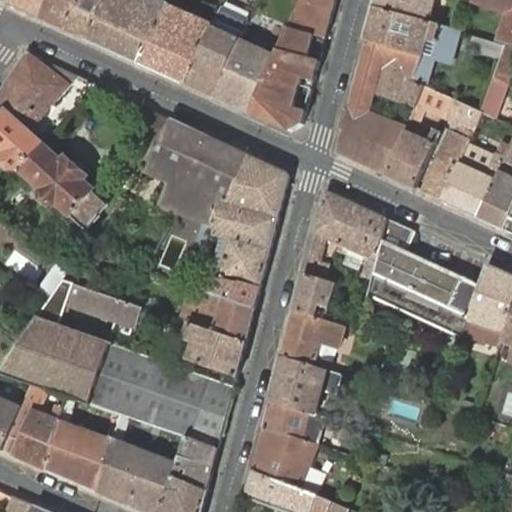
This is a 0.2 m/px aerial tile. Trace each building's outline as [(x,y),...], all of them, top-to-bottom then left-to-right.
[(8,0),(7,2),(44,20),(52,0),(8,0)] [(52,0),(44,20),(66,30),(80,0),(52,0)] [(80,0),(66,30),(89,41),(108,0),(80,0)] [(162,0),(108,0),(89,41),(142,64),(170,4),(170,3),(168,3),(162,0)] [(305,126),(319,70),(323,55),(337,0),(303,0),(279,53),(275,61),(251,114),(292,133),(305,126)] [(377,0),(375,8),(426,22),(431,0),(377,0)] [(511,0),(468,0),(508,14),(498,43),(507,45),(511,45),(511,0)] [(170,4),(142,64),(187,85),(215,25),(194,16),(189,14),(170,4)] [(375,8),(366,42),(424,56),(416,73),(413,80),(426,87),(428,87),(436,60),(452,65),(457,50),(461,33),(462,31),(452,29),(442,26),(426,22),(375,8)] [(447,11),(442,26),(452,29),(457,14),(447,11)] [(215,25),(187,85),(215,98),(243,36),(244,33),(216,21),(215,25)] [(243,36),(215,98),(251,114),(275,61),(279,53),(243,36)] [(498,44),(476,37),(472,51),(502,59),(507,45),(498,43),(498,44)] [(366,42),(349,106),(371,115),(376,97),(395,101),(392,111),(412,118),(426,87),(413,80),(416,73),(424,56),(366,42)] [(511,45),(507,45),(502,59),(494,80),(509,85),(511,76),(511,45)] [(29,53),(0,94),(0,101),(9,110),(31,130),(79,76),(29,53)] [(494,80),(482,112),(484,114),(495,119),(497,119),(509,85),(494,80)] [(428,87),(426,87),(412,118),(411,121),(420,124),(426,110),(463,126),(460,134),(451,130),(423,192),(443,202),(470,143),(481,119),(484,114),(482,112),(428,87)] [(337,153),(388,177),(407,130),(408,129),(371,115),(349,106),(337,153)] [(173,119),(146,107),(139,122),(164,134),(173,119)] [(31,130),(9,110),(0,120),(0,150),(4,154),(4,162),(13,171),(20,171),(46,143),(31,130)] [(495,119),(484,114),(481,119),(492,124),(495,119)] [(173,119),(164,134),(148,160),(145,165),(152,169),(172,179),(160,206),(179,213),(212,138),(173,119)] [(407,130),(388,177),(417,190),(438,144),(442,133),(420,124),(411,121),(408,129),(407,130)] [(251,156),(212,138),(179,213),(214,225),(213,223),(221,201),(229,204),(251,156)] [(443,202),(479,218),(494,185),(511,146),(503,142),(497,155),(470,143),(443,202)] [(46,143),(20,171),(42,190),(43,197),(50,203),(58,203),(72,215),(87,229),(90,229),(102,216),(102,213),(110,204),(94,190),(96,188),(87,179),(89,177),(66,158),(65,159),(46,143)] [(289,174),(251,156),(229,204),(280,219),(291,177),(289,174)] [(500,173),(494,185),(479,218),(509,232),(511,226),(511,178),(507,176),(500,173)] [(336,264),(320,261),(325,244),(328,245),(329,239),(369,257),(364,276),(374,280),(389,219),(329,192),(326,193),(309,258),(305,274),(331,281),(336,264)] [(213,223),(214,225),(215,234),(221,236),(224,236),(231,238),(272,248),(280,219),(229,204),(221,201),(213,223)] [(374,280),(370,295),(465,337),(471,318),(482,284),(408,251),(416,232),(389,219),(374,280)] [(220,277),(231,238),(224,236),(213,276),(220,277)] [(256,310),(272,248),(231,238),(220,277),(217,296),(227,298),(256,310)] [(181,271),(196,275),(205,256),(189,250),(181,271)] [(71,272),(64,281),(84,288),(103,259),(85,252),(71,272)] [(36,297),(48,305),(64,281),(71,272),(60,263),(36,297)] [(511,275),(488,265),(482,284),(471,318),(465,336),(500,346),(504,335),(506,329),(508,324),(511,311),(511,275)] [(181,271),(177,283),(190,287),(196,275),(181,271)] [(305,274),(295,311),(326,320),(337,283),(305,274)] [(84,288),(64,281),(48,305),(39,318),(61,325),(67,305),(135,328),(143,308),(84,288)] [(199,290),(197,289),(185,322),(191,324),(248,343),(256,310),(227,298),(217,296),(199,290)] [(295,311),(283,357),(315,367),(321,346),(342,352),(349,327),(329,321),(326,320),(295,311)] [(61,325),(39,318),(24,339),(1,374),(33,385),(50,391),(67,397),(76,400),(91,404),(113,412),(122,415),(129,418),(154,426),(180,435),(186,437),(220,449),(236,386),(112,343),(61,325)] [(238,379),(248,343),(191,324),(186,338),(197,342),(195,346),(193,353),(190,361),(238,379)] [(283,357),(272,401),(316,415),(329,371),(315,367),(283,357)] [(24,406),(4,450),(20,458),(40,413),(50,391),(33,385),(24,406)] [(0,448),(4,450),(24,406),(0,395),(0,448)] [(446,396),(442,407),(477,418),(480,407),(446,396)] [(115,440),(122,415),(113,412),(106,438),(69,424),(76,400),(67,397),(61,420),(48,470),(100,493),(115,440)] [(272,401),(265,428),(318,444),(326,418),(316,415),(272,401)] [(48,470),(61,420),(40,413),(20,458),(48,470)] [(162,511),(174,476),(178,463),(122,442),(129,418),(122,415),(115,440),(100,493),(145,511),(162,511)] [(162,430),(154,426),(152,433),(159,436),(162,430)] [(265,428),(253,471),(300,489),(318,444),(265,428)] [(209,491),(220,449),(186,437),(178,463),(174,476),(209,491)] [(300,489),(253,471),(246,497),(267,505),(274,507),(282,510),(286,511),(327,511),(333,503),(319,496),(300,489)] [(511,476),(507,474),(503,486),(511,489),(511,476)] [(203,511),(209,491),(174,476),(162,511),(203,511)] [(14,496),(0,490),(0,499),(11,504),(14,496)] [(11,504),(6,511),(25,511),(30,503),(14,496),(11,504)] [(349,511),(350,510),(333,503),(327,511),(349,511)]
